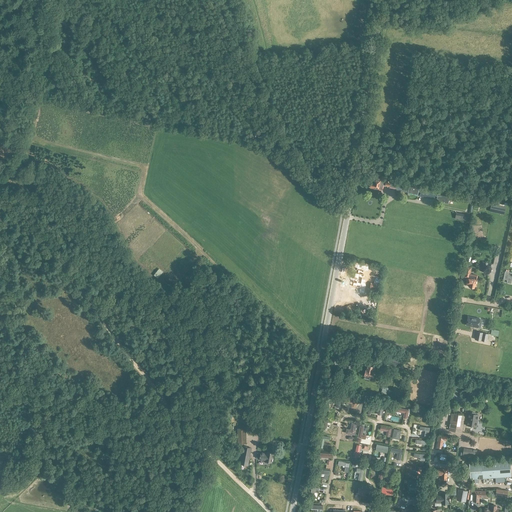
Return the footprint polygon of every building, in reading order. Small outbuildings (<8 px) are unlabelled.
[(378,190),(380,179),(377,178),(377,180),(374,179),(374,183),(371,183),(370,187),(374,188),(374,189),(378,190)] [(391,179),(390,183),(389,187),(397,188),(397,185),(398,180),(391,179)] [(408,187),(407,193),(408,193),(418,195),(418,192),(420,192),(421,190),(424,191),(424,187),(420,186),(410,184),(409,187),(408,187)] [(427,191),(426,198),(434,200),(435,196),(435,194),(435,193),(427,191)] [(436,194),(435,194),(435,196),(438,196),(437,201),(448,204),(449,200),(453,201),(454,196),(450,195),(436,193),(436,194)] [(492,204),(490,211),(504,214),(506,207),(492,204)] [(455,219),(468,221),(469,215),(456,212),(455,219)] [(465,274),(464,277),(468,278),(467,283),(470,284),(470,287),(474,288),(475,283),(476,284),(477,279),(478,276),(470,274),(470,275),(469,275),(471,267),(466,267),(465,274)] [(354,277),(353,282),(352,282),(351,286),(352,286),(352,291),(359,292),(358,298),(360,298),(360,299),(361,299),(363,299),(365,288),(364,287),(367,276),(368,277),(369,271),(357,269),(356,274),(357,275),(357,278),(354,277)] [(362,310),(352,308),(350,314),(361,316),(362,310)] [(468,316),(466,325),(477,327),(480,328),(482,319),(479,319),(468,316)] [(388,364),(401,367),(404,357),(390,354),(388,364)] [(366,365),(363,376),(365,376),(364,379),(367,380),(368,377),(372,378),(374,371),(375,367),(371,366),(371,364),(367,363),(366,365)] [(330,399),(330,400),(330,403),(331,403),(336,403),(337,407),(341,406),(339,398),(330,399)] [(346,399),(346,402),(353,403),(352,407),(355,408),(356,404),(357,400),(357,399),(353,399),(346,398),(346,399)] [(373,403),(373,406),(379,408),(377,414),(381,415),(383,405),(373,403)] [(397,408),(397,411),(404,413),(404,418),(407,418),(408,416),(409,410),(408,410),(397,408)] [(468,413),(466,425),(476,427),(478,417),(478,414),(475,414),(475,413),(472,412),(471,413),(468,413)] [(448,431),(461,432),(464,416),(451,413),(448,431)] [(325,418),(323,428),(326,429),(327,422),(331,423),(332,420),(332,419),(325,418)] [(347,429),(346,433),(350,434),(352,434),(354,434),(355,430),(356,424),(356,423),(352,423),(351,430),(347,429)] [(381,426),(380,429),(387,431),(386,435),(389,436),(391,428),(381,426)] [(430,428),(420,426),(420,430),(425,431),(424,436),(428,437),(430,428)] [(394,428),(392,437),(399,438),(401,430),(394,428)] [(322,436),(320,447),(322,447),(324,439),(329,440),(330,437),(322,436)] [(439,436),(437,448),(442,448),(443,440),(446,441),(447,437),(439,436)] [(243,446),(242,455),(250,457),(251,448),(243,446)] [(392,448),(391,452),(397,453),(396,459),(400,460),(402,450),(392,448)] [(270,462),(271,463),(273,453),(267,452),(267,454),(261,452),(261,453),(257,453),(256,458),(260,459),(259,460),(265,461),(266,462),(266,463),(270,464),(270,462)] [(250,457),(242,455),(240,464),(248,465),(250,457)] [(511,476),(510,459),(469,462),(470,471),(470,474),(470,478),(473,477),(473,479),(511,476)] [(339,461),(338,465),(339,465),(345,466),(344,472),(348,472),(350,463),(346,462),(346,463),(339,461)] [(387,468),(386,479),(389,480),(391,472),(395,473),(396,469),(387,468)] [(412,470),(412,475),(417,475),(416,478),(420,479),(422,468),(418,468),(418,469),(417,471),(413,470),(412,470)] [(329,471),(319,469),(319,472),(325,473),(324,479),(328,480),(329,471)] [(447,470),(438,469),(437,475),(441,475),(441,479),(446,479),(447,470)] [(458,474),(458,480),(466,481),(466,472),(458,472),(458,474)] [(312,487),(310,497),(314,498),(315,490),(317,491),(317,490),(319,490),(319,488),(312,487)] [(459,489),(457,500),(466,501),(467,491),(459,489)] [(474,490),(473,500),(478,500),(479,495),(484,496),(484,491),(474,490)] [(449,504),(449,493),(442,493),(442,495),(436,495),(436,502),(442,502),(442,504),(449,504)] [(407,496),(407,500),(413,500),(413,505),(417,505),(418,497),(407,496)]
